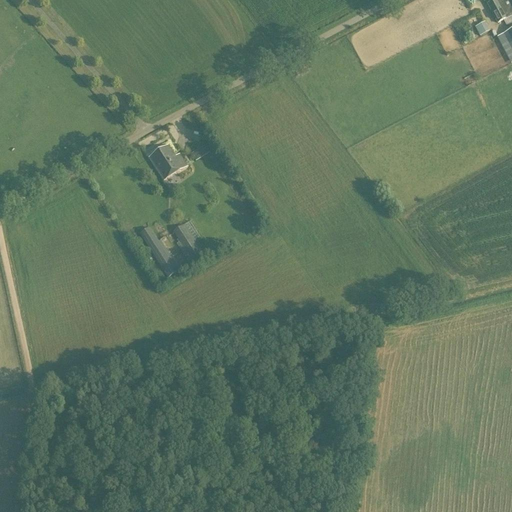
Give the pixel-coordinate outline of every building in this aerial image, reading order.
[(507,0),(498,0),(487,6),(497,25),(511,16),(511,9),(507,1),(507,0)] [(476,27),(481,37),(491,31),(486,22),(476,27)] [(195,162),(210,154),(205,146),(191,154),(195,162)] [(164,182),(183,170),(168,147),(149,159),(164,182)] [(209,253),(190,223),(165,239),(184,269),(209,253)]
